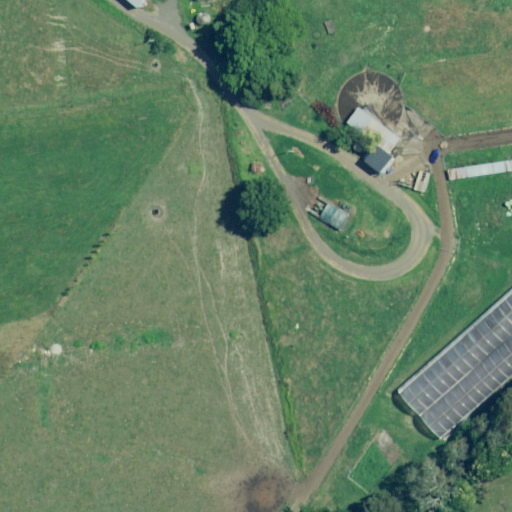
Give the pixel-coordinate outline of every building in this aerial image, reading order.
[(147,0),(130,0),(141,8),(147,0)] [(365,160),(384,174),(397,157),(391,152),(401,139),(360,109),(350,123),(378,144),(365,160)] [(511,171),(511,160),(448,170),(449,181),(511,171)] [(431,174),(421,170),(415,190),(425,193),(431,174)] [(351,216),(321,200),(313,214),(343,230),(351,216)] [(511,369),(511,289),(397,392),(437,437),(511,369)]
